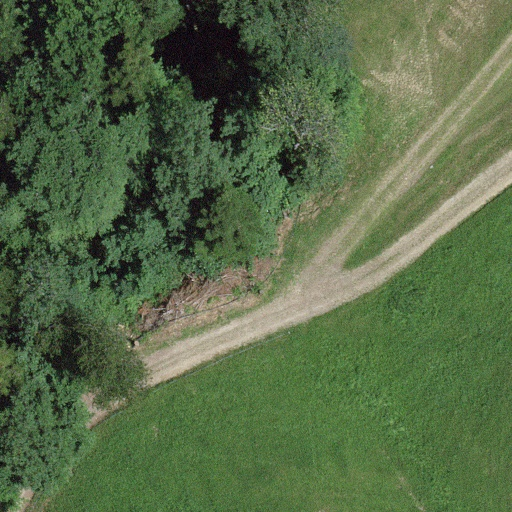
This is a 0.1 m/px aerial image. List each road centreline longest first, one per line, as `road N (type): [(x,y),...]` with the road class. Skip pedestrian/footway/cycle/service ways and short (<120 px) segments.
road 1 (track): [(511,173),(387,265),(277,319),(511,52)]
road 2 (track): [(277,319),(88,417),(17,511)]
